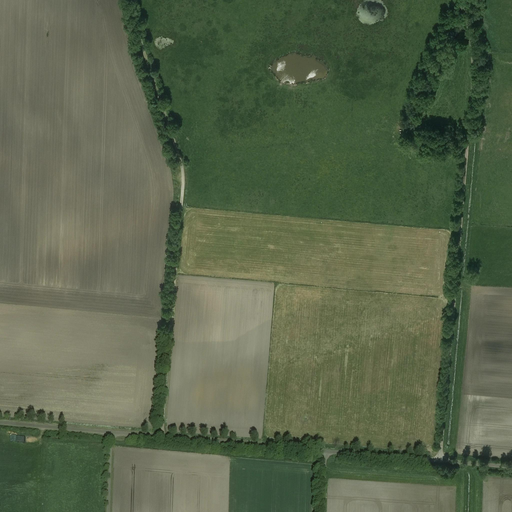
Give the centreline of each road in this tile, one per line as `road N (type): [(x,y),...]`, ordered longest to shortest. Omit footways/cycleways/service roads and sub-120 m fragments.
road 1 (unclassified): [(325,451),(0,422)]
road 2 (unclassified): [(511,467),(325,451)]
